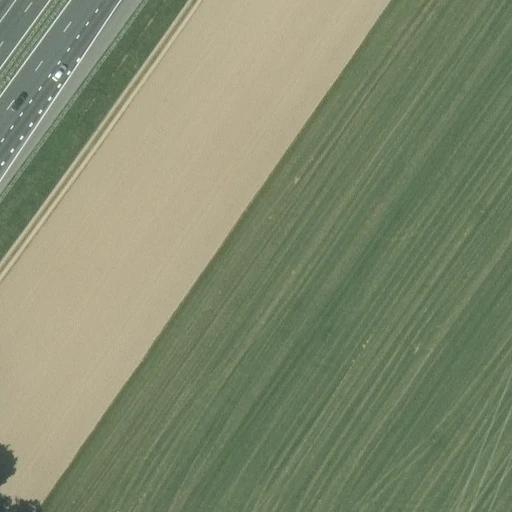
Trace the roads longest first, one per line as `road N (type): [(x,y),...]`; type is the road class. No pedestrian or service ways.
road 1 (track): [(187,0),(0,264)]
road 2 (motorway): [(0,130),(95,0)]
